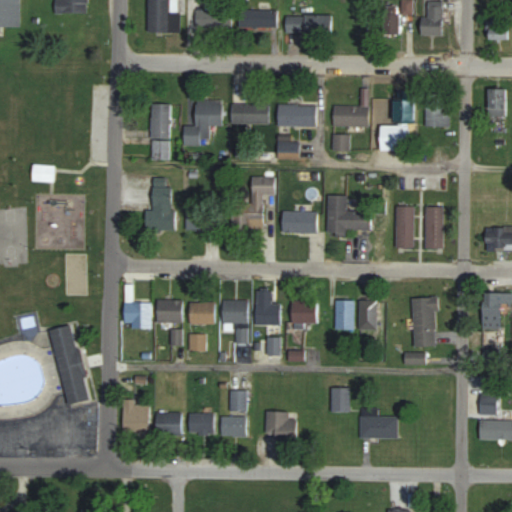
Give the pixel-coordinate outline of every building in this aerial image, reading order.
[(22,0),(0,0),(0,26),(23,26),(22,0)] [(57,0),(58,12),(89,12),(89,0),(57,0)] [(150,0),(151,31),(172,31),(172,11),(185,11),(184,0),(150,0)] [(416,13),(415,0),(404,0),(405,13),(416,13)] [(446,0),(430,0),(430,15),(424,15),(424,34),(446,34),(446,0)] [(402,33),(402,4),(386,4),(386,33),(402,33)] [(200,8),(200,28),(233,28),(233,8),(200,8)] [(281,8),(241,8),(241,27),(281,27),(281,8)] [(334,31),(334,13),(290,13),(290,31),(334,31)] [(488,39),(511,39),(511,19),(488,20),(488,39)] [(510,88),(491,88),(491,114),(510,114),(510,88)] [(397,123),(418,123),(418,97),(397,97),(397,123)] [(199,125),(187,125),(187,144),(204,145),(204,138),(213,139),(214,124),(226,125),(226,100),(199,100),(199,125)] [(429,126),(451,126),(451,100),(429,100),(429,126)] [(153,157),(174,157),(174,102),(153,102),(153,157)] [(272,123),(272,103),(234,103),(234,123),(272,123)] [(281,125),(319,125),(319,103),(281,103),(281,125)] [(336,125),(372,125),(372,104),(336,104),(336,125)] [(301,158),(301,141),(281,141),(281,158),(301,158)] [(57,182),(57,163),(35,163),(35,182),(57,182)] [(267,195),(278,195),(278,175),(255,175),(255,203),(236,203),(236,225),(267,225),(267,195)] [(149,209),(149,229),(176,230),(177,177),(156,176),(156,209),(149,209)] [(350,194),(330,194),(330,232),(374,232),(374,210),(350,209),(350,194)] [(190,199),(190,229),(215,229),(215,199),(190,199)] [(417,247),(417,205),(399,205),(399,247),(417,247)] [(446,206),(429,206),(428,247),(446,247),(446,206)] [(320,210),(285,210),(285,232),(320,232),(320,210)] [(511,226),(489,226),(489,250),(511,249),(511,226)] [(506,292),(487,292),(487,323),(506,323),(506,292)] [(415,297),(417,346),(442,345),(439,296),(415,297)] [(160,322),(186,322),(186,298),(160,298),(160,322)] [(226,322),(252,322),(252,299),(226,299),(226,322)] [(284,323),(284,299),(259,299),(259,323),(284,323)] [(295,323),(320,323),(320,299),(295,299),(295,323)] [(338,299),(338,329),(357,329),(358,299),(338,299)] [(362,329),(381,329),(381,299),(362,299),(362,329)] [(193,322),(218,322),(218,301),(193,301),(193,322)] [(155,302),(128,302),(128,327),(155,327),(155,302)] [(52,329),(71,404),(95,398),(76,323),(52,329)] [(240,341),(251,341),(251,328),(240,328),(240,341)] [(208,350),(208,333),(193,333),(193,350),(208,350)] [(283,353),(283,336),(271,336),(271,353),(283,353)] [(408,353),(408,363),(429,363),(429,353),(408,353)] [(0,402),(39,400),(37,356),(0,357),(0,402)] [(334,386),(334,411),(353,411),(353,386),(334,386)] [(226,416),(226,432),(249,432),(249,389),(232,389),(232,416),(226,416)] [(482,413),(501,413),(501,391),(482,391),(482,413)] [(152,431),(152,400),(126,400),(126,431),(152,431)] [(402,437),(402,415),(380,415),(380,407),(364,407),(364,437),(402,437)] [(159,411),(159,433),(184,433),(184,411),(159,411)] [(299,436),(299,411),(269,411),(269,436),(299,436)] [(218,412),(192,412),(192,433),(218,433),(218,412)] [(511,438),(511,418),(482,418),(482,439),(511,438)]
